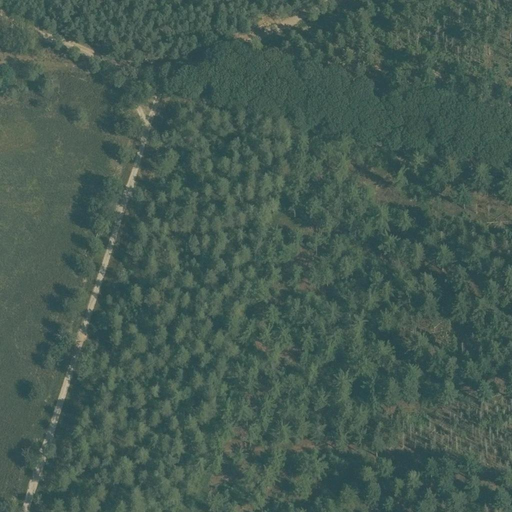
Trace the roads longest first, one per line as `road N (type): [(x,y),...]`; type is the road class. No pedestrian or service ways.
road 1 (track): [(110,50),(511,152)]
road 2 (unknown): [(23,511),(147,128)]
road 3 (track): [(147,128),(110,50),(0,12)]
road 4 (track): [(161,89),(339,0)]
